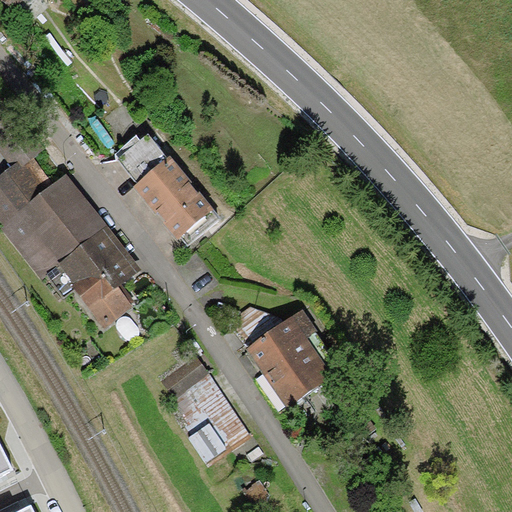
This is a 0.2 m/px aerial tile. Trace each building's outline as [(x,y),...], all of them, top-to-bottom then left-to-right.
[(0,0),(0,1),(13,14),(25,0),(0,0)] [(15,114),(0,125),(0,152),(13,170),(34,155),(41,149),(15,114)] [(115,157),(138,184),(134,188),(179,243),(182,240),(188,247),(218,222),(212,214),(215,211),(171,158),(168,160),(149,137),(141,143),(137,138),(115,157)] [(13,170),(0,180),(0,216),(7,225),(2,229),(43,279),(47,276),(64,298),(76,290),(104,330),(136,307),(123,290),(143,273),(68,177),(56,186),(34,155),(13,170)] [(305,309),(246,352),(258,369),(288,410),(336,375),(312,341),(322,333),(305,309)] [(203,364),(169,388),(178,400),(173,404),(194,434),(190,437),(210,466),(253,436),(203,364)] [(0,479),(14,473),(0,445),(0,479)]
